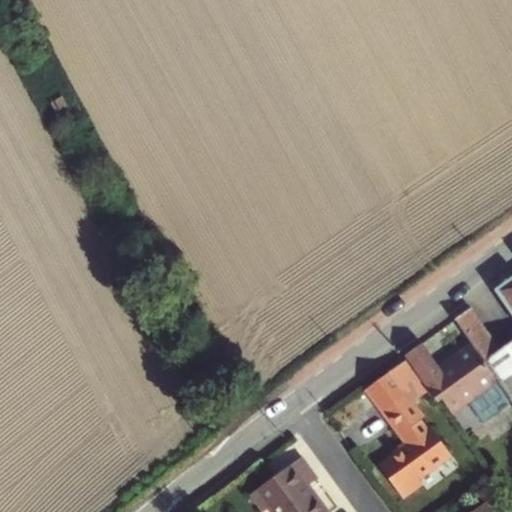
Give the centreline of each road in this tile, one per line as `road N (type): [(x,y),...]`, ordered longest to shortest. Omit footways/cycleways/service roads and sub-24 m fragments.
road 1 (tertiary): [(292,404),(511,247)]
road 2 (tertiary): [(152,511),(292,404)]
road 3 (residential): [(292,404),(372,511)]
